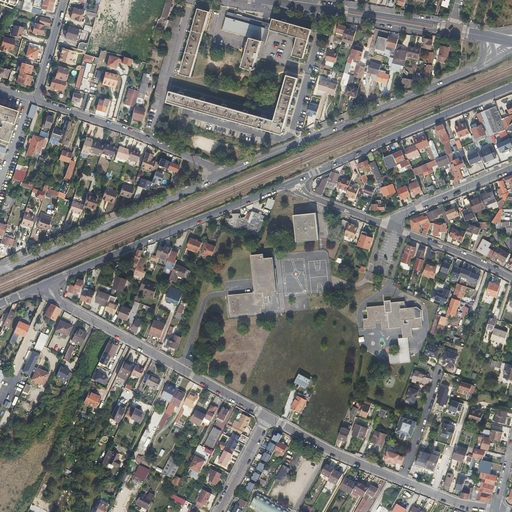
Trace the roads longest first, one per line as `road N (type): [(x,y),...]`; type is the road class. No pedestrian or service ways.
road 1 (residential): [(488,62),(222,175)]
road 2 (residential): [(45,284),(293,182)]
road 3 (residential): [(268,417),(66,305),(45,284)]
road 4 (residential): [(495,510),(330,451),(268,417)]
road 5 (residential): [(222,175),(0,269)]
road 6 (residential): [(293,182),(511,86)]
road 7 (secondary): [(452,29),(253,0)]
road 8 (residential): [(37,100),(130,131),(222,175)]
road 9 (residential): [(390,226),(393,217),(511,168)]
road 10 (residential): [(511,278),(390,226)]
